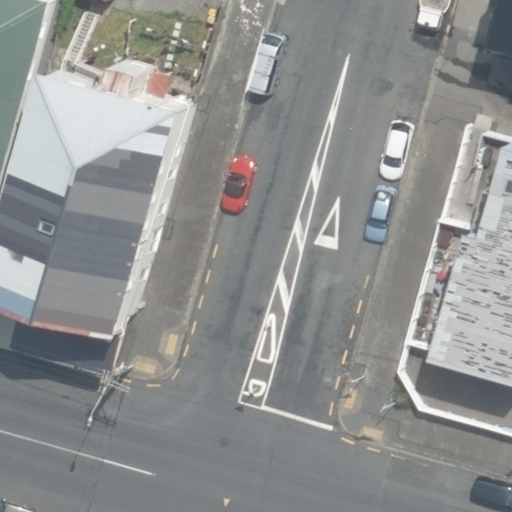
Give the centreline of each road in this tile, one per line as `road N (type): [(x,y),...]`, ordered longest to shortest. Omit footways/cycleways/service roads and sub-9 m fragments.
road 1 (residential): [(354,0),(218,497)]
road 2 (tertiary): [(218,497),(0,432)]
